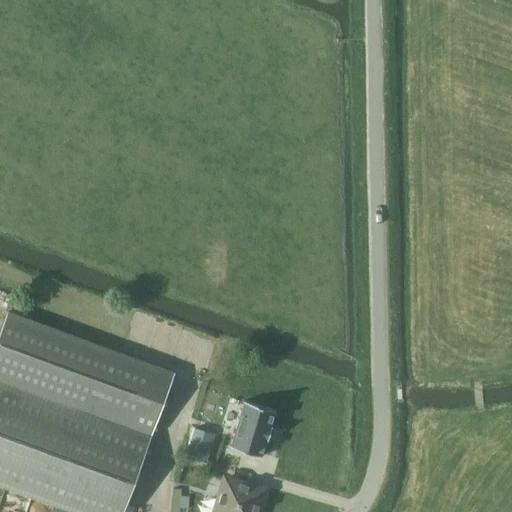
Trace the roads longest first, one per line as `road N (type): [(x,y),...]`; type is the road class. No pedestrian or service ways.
road 1 (residential): [(358,511),(382,429),(373,40)]
road 2 (unknown): [(147,511),(180,391)]
